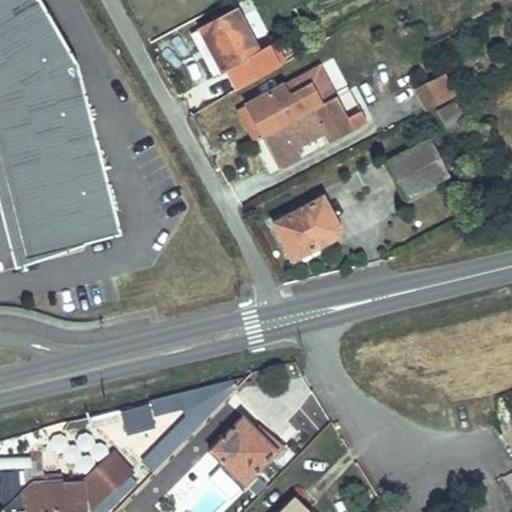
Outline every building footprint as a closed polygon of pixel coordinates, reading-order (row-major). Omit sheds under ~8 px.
[(0,0),(0,179),(21,259),(117,233),(73,64),(36,0),(0,0)] [(258,56),(236,14),(200,33),(222,75),(258,56)] [(432,99),(448,91),(442,80),(416,94),(421,105),(432,99)] [(246,108),(262,139),(321,108),(311,90),(289,101),(283,89),(246,108)] [(427,114),(453,100),(448,91),(432,99),(421,105),(427,114)] [(353,133),(338,105),(346,101),(344,96),(337,100),(321,108),(262,139),(280,172),(299,162),(294,153),(321,139),(326,148),(353,133)] [(446,130),(471,117),(461,98),(436,111),(446,130)] [(454,172),(434,136),(387,164),(405,199),(454,172)] [(0,228),(9,262),(21,259),(0,179),(0,228)] [(329,193),(276,224),(296,256),(334,236),(325,217),(338,212),(329,193)] [(275,448),(241,415),(209,449),(232,472),(242,482),(275,448)] [(109,496),(145,460),(126,441),(97,468),(78,468),(78,460),(48,460),(48,468),(40,468),(40,493),(18,493),(18,503),(13,503),(4,511),(95,511),(96,509),(98,509),(98,504),(109,504),(109,496)] [(40,493),(40,468),(40,452),(18,451),(18,493),(40,493)] [(307,511),(294,498),(280,511),(307,511)]
